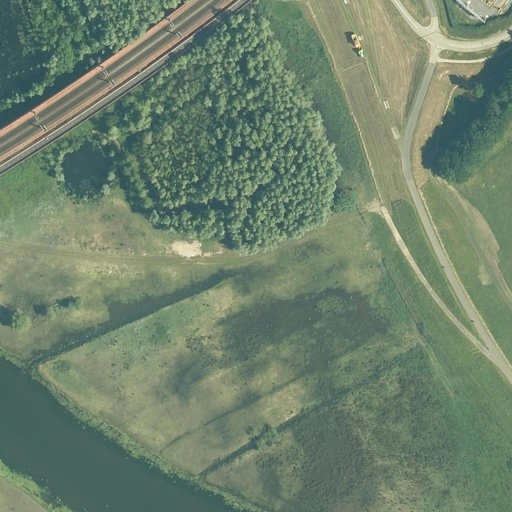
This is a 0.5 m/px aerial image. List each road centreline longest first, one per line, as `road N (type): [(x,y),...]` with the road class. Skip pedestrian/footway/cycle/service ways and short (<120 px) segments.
road 1 (track): [(0,242),(230,261),(381,200),(425,282),(503,367)]
road 2 (unclassified): [(511,379),(436,248),(405,167),(434,51),(429,0)]
